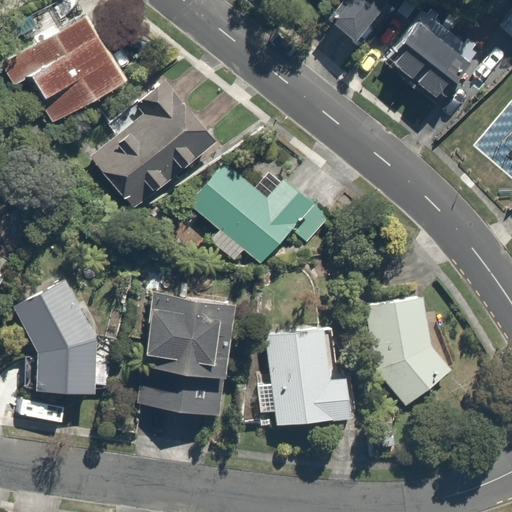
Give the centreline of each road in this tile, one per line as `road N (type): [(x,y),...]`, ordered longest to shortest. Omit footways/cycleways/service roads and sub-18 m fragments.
road 1 (residential): [(511,471),(431,498),(348,502),(0,463)]
road 2 (tertiary): [(511,303),(406,179),(182,0)]
